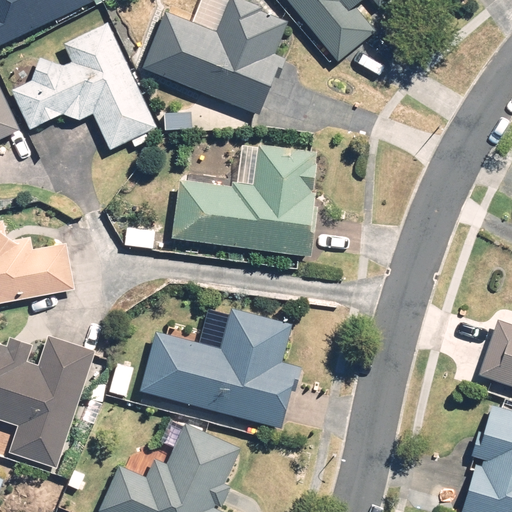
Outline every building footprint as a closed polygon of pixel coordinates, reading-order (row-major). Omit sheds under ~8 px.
[(0,0),(0,44),(92,0),(0,0)] [(169,9),(147,63),(265,111),(287,56),(279,53),(293,17),(250,0),(235,0),(223,31),(169,9)] [(387,0),(296,0),(344,57),(379,28),(360,5),(365,0),(380,0),(383,3),(387,0)] [(69,63),(44,54),(36,78),(16,87),(35,128),(69,112),(85,118),(98,112),(115,147),(161,125),(113,21),(66,43),(74,60),(69,63)] [(0,74),(0,138),(25,126),(0,74)] [(185,177),(177,234),(314,254),(324,190),(319,189),(325,150),(265,141),(259,182),(239,179),(238,185),(185,177)] [(0,300),(79,287),(71,241),(37,247),(35,235),(13,239),(9,219),(0,220),(0,300)] [(162,328),(146,387),(286,425),(302,366),(285,361),(296,322),(236,306),(226,345),(162,328)] [(511,319),(503,316),(483,372),(511,382),(511,319)] [(61,465),(99,348),(54,333),(44,364),(31,360),(37,343),(13,336),(11,343),(0,339),(0,416),(24,424),(15,450),(61,465)] [(127,394),(136,366),(120,361),(112,389),(127,394)] [(480,462),(466,511),(468,511),(511,511),(511,408),(495,403),(480,453),(489,456),(486,464),(480,462)] [(124,463),(104,506),(116,511),(231,511),(223,508),(250,448),(190,421),(171,461),(160,456),(151,475),(124,463)] [(0,493),(8,473),(0,469),(0,493)]
